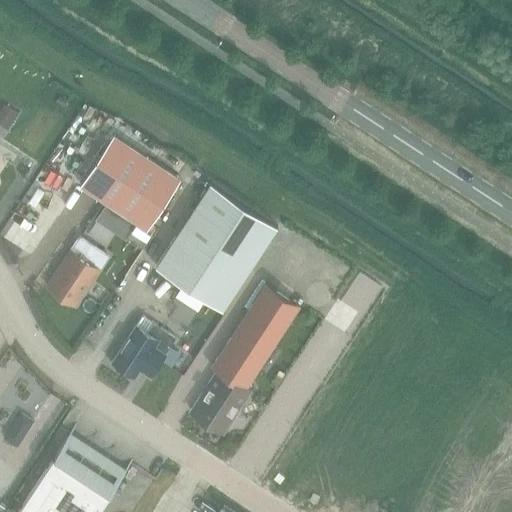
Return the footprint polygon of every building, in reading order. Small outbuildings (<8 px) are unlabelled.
[(327,59),(325,78),(342,79),(344,61),(327,59)] [(16,110),(32,116),(39,99),(23,93),(16,110)] [(114,134),(80,184),(148,228),(181,178),(114,134)] [(156,265),(223,309),(278,225),(211,181),(156,265)] [(75,304),(109,253),(81,234),(47,285),(75,304)] [(191,410),(223,430),(250,390),(245,387),(300,303),(266,281),(212,365),(218,369),(191,410)] [(192,296),(187,305),(210,318),(215,310),(192,296)] [(143,314),(112,361),(116,363),(116,368),(127,375),(131,373),(135,375),(140,368),(151,375),(176,336),(143,314)] [(98,511),(101,507),(102,507),(133,460),(132,459),(122,472),(68,436),(77,423),(76,422),(17,511),(98,511)]
